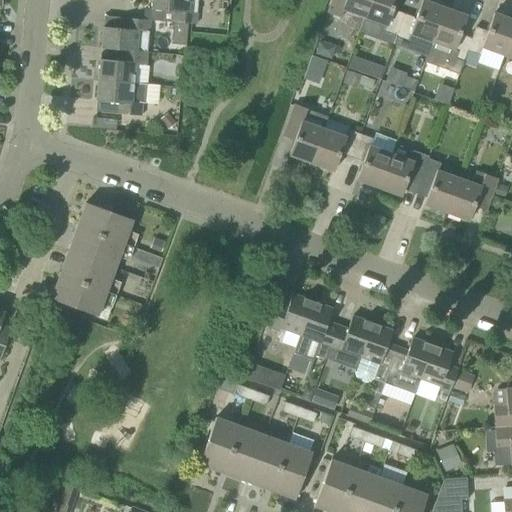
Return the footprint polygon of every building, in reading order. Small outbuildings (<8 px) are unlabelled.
[(198,14),(199,0),(151,0),(150,10),(172,12),(171,23),(196,25),(197,14),(198,14)] [(364,18),(370,0),(332,0),(327,13),(340,18),(343,10),(364,18)] [(392,45),(404,14),(392,10),(395,0),(370,0),(364,18),(358,32),(392,45)] [(425,58),(444,8),(421,0),(415,18),(404,14),(392,45),(425,58)] [(462,63),(467,51),(471,39),(460,34),(466,16),(444,8),(425,58),(424,62),(458,74),(462,63)] [(475,27),(471,39),(467,51),(479,56),(482,48),(503,56),(511,31),(511,20),(493,13),(487,31),(475,27)] [(147,44),(150,21),(125,18),(124,29),(103,27),(101,49),(122,51),(137,52),(137,43),(147,44)] [(511,31),(503,56),(511,58),(511,31)] [(318,40),(314,54),(330,58),(334,44),(318,40)] [(100,59),(98,80),(133,83),(134,66),(145,67),(147,53),(137,52),(122,51),(121,61),(100,59)] [(467,51),(462,63),(475,68),(477,63),(479,56),(467,51)] [(324,59),(311,55),(307,66),(320,71),(324,59)] [(379,79),(383,67),(374,64),(370,76),(379,79)] [(359,76),(347,72),(343,83),(356,87),(359,76)] [(413,92),(417,81),(405,77),(401,87),(413,92)] [(117,103),(116,114),(141,117),(142,104),(145,104),(157,105),(159,86),(133,83),(98,80),(96,101),(117,103)] [(288,155),(310,164),(323,129),(311,125),(315,113),(294,105),(282,136),(294,141),(288,155)] [(339,154),(351,158),(360,134),(347,130),(347,127),(326,119),(323,129),(310,164),(333,172),(339,154)] [(373,139),(360,134),(351,158),(362,162),(356,180),(378,188),(390,154),(370,146),(373,139)] [(418,183),(427,159),(428,156),(414,151),(411,161),(390,154),(378,188),(400,196),(407,178),(418,183)] [(446,213),(458,179),(437,171),(440,164),(427,159),(418,183),(430,187),(423,205),(446,213)] [(471,183),(458,179),(446,213),(468,221),(473,206),(485,211),(496,179),(475,171),(471,183)] [(85,203),(68,251),(114,268),(120,253),(129,257),(136,239),(126,236),(132,220),(111,212),(113,205),(95,198),(93,206),(85,203)] [(132,218),(137,206),(118,199),(113,211),(132,218)] [(75,309),(87,313),(97,316),(102,301),(112,304),(118,287),(109,283),(114,268),(68,251),(50,299),(58,302),(55,310),(72,316),(75,309)] [(287,307),(277,304),(268,328),(278,332),(277,337),(279,343),(294,348),(311,301),(292,294),(287,307)] [(311,301),(294,348),(292,353),(312,361),(314,355),(325,359),(337,325),(327,322),(332,309),(311,301)] [(0,323),(4,312),(0,310),(0,358),(10,328),(0,324),(0,323)] [(347,329),(337,325),(325,359),(336,363),(340,350),(359,357),(371,323),(352,316),(347,329)] [(384,383),(397,347),(387,344),(391,331),(371,323),(359,357),(354,373),(355,377),(357,380),(364,383),(369,382),(373,379),(384,383)] [(419,379),(432,345),(412,338),(407,351),(397,347),(384,383),(394,387),(400,372),(419,379)] [(432,345),(419,379),(439,386),(437,390),(448,394),(457,369),(447,366),(451,353),(432,345)] [(454,388),(469,392),(473,373),(458,369),(454,388)] [(278,390),(283,379),(284,376),(271,371),(266,386),(278,391),(278,390)] [(232,394),(241,397),(244,388),(236,385),(232,394)] [(244,388),(241,397),(249,400),(252,391),(244,388)] [(494,428),(511,426),(511,388),(505,389),(506,405),(492,405),(494,428)] [(249,400),(257,403),(260,394),(252,391),(249,400)] [(260,394),(257,403),(265,406),(268,397),(260,394)] [(321,407),(332,411),(337,397),(332,395),(325,397),(321,407)] [(280,412),(288,415),(291,405),(283,402),(280,412)] [(291,405),(288,415),(296,418),(300,408),(291,405)] [(296,418),(304,421),(308,411),(300,408),(296,418)] [(308,411),(304,421),(312,424),(316,414),(308,411)] [(198,464),(246,482),(263,435),(215,418),(198,464)] [(511,426),(494,428),(494,430),(484,431),(485,452),(493,452),(493,466),(511,464),(511,426)] [(351,427),(347,436),(355,439),(359,430),(351,427)] [(367,433),(359,430),(355,439),(364,442),(367,433)] [(364,442),(372,445),(375,436),(367,433),(364,442)] [(292,434),(289,443),(309,449),(312,440),(292,434)] [(311,453),(263,435),(246,482),(294,500),(311,453)] [(375,436),(372,445),(380,448),(383,439),(375,436)] [(395,454),(403,457),(407,447),(399,444),(395,454)] [(452,444),(435,451),(444,473),(461,466),(452,444)] [(411,460),(415,450),(407,447),(403,457),(411,460)] [(411,460),(419,463),(423,453),(415,450),(411,460)] [(423,453),(419,463),(427,466),(431,456),(423,453)] [(330,460),(313,506),(327,511),(365,511),(378,478),(330,460)] [(378,478),(365,511),(419,511),(426,495),(378,478)] [(467,500),(466,478),(443,479),(430,511),(461,511),(461,500),(467,500)] [(66,484),(59,504),(70,508),(77,488),(66,484)] [(511,500),(503,501),(503,511),(511,511),(511,484),(511,485),(511,496),(511,500)]
